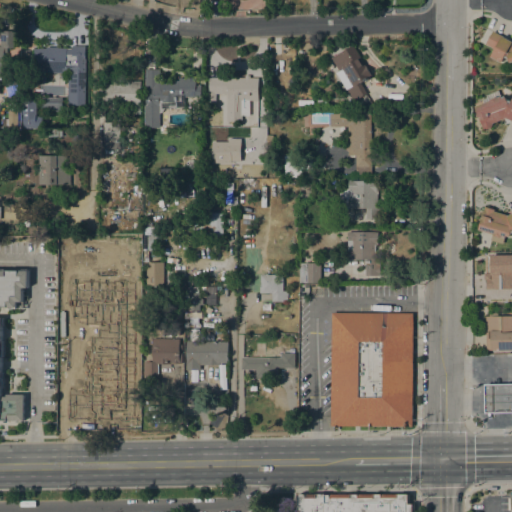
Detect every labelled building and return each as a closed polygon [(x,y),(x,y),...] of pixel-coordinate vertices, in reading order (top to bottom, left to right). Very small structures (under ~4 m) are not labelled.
[(0,78),(0,30),(16,31),(16,44),(13,44),(12,48),(7,47),(6,52),(3,52),(3,62),(10,62),(10,79),(0,78)] [(511,61),(510,62),(509,59),(505,56),(501,62),(491,56),(495,49),(485,44),(493,30),(511,41),(511,61)] [(353,45),(371,76),(360,83),(366,93),(353,101),(346,90),(335,73),(339,71),(331,58),(353,45)] [(85,106),(67,105),(68,73),(45,73),(45,82),(32,82),(32,72),(33,72),(33,48),(46,48),(46,47),(57,47),(57,48),(72,48),(72,46),(85,46),(84,59),(86,59),(85,106)] [(159,69),(159,81),(179,80),(179,78),(184,78),(184,77),(195,77),(195,85),(200,85),(200,97),(184,97),(184,108),(164,108),(163,110),(162,111),(161,112),(159,113),(159,127),(144,128),(144,105),(145,105),(145,69),(159,69)] [(257,101),(249,101),(249,115),(241,115),(241,121),(226,121),(227,93),(215,93),(215,104),(207,104),(208,92),(209,92),(209,77),(244,78),(245,75),(249,75),(249,78),(258,78),(257,101)] [(140,81),(140,114),(131,114),(131,106),(101,105),(101,84),(113,84),(113,81),(140,81)] [(492,123),(492,124),(490,125),(491,127),(485,129),(484,128),(483,128),(474,106),(483,103),(482,99),(487,97),(486,95),(497,90),(499,96),(500,95),(501,97),(505,96),(506,99),(510,101),(511,97),(511,119),(506,117),(492,123)] [(62,97),(62,112),(41,111),(41,97),(62,97)] [(36,116),(42,116),(41,128),(23,128),(23,114),(22,114),(22,100),(36,100),(36,116)] [(77,115),(77,114),(69,114),(69,107),(78,107),(78,108),(82,108),(82,115),(77,115)] [(341,113),(341,110),(349,110),(349,113),(370,113),(370,139),(373,139),(373,154),(371,154),(371,175),(355,175),(355,155),(347,155),(347,126),(329,127),(329,113),(341,113)] [(8,127),(8,115),(18,116),(18,127),(16,127),(8,127)] [(103,122),(120,122),(119,149),(103,149),(103,122)] [(240,140),(211,140),(211,163),(239,163),(240,140)] [(66,172),(70,172),(70,183),(39,183),(39,155),(66,155),(66,172)] [(284,165),(281,165),(281,156),(311,156),(312,169),(300,169),(300,176),(284,176),(284,165)] [(352,180),(352,181),(375,181),(375,180),(378,180),(378,194),(377,194),(377,209),(379,209),(379,219),(365,219),(365,208),(359,208),(359,209),(354,209),(354,208),(339,208),(339,189),(346,189),(346,183),(348,183),(348,180),(352,180)] [(222,237),(195,237),(196,228),(202,228),(202,213),(193,213),(193,199),(207,199),(206,213),(209,213),(209,212),(223,212),(222,237)] [(30,230),(30,219),(41,219),(41,202),(52,202),(51,231),(30,230)] [(511,235),(510,235),(509,237),(505,235),(505,238),(504,237),(502,244),(490,240),(492,234),(478,230),(485,206),(486,207),(487,206),(492,208),(493,209),(494,209),(494,211),(508,215),(511,212),(511,235)] [(377,232),(377,244),(375,244),(375,257),(379,257),(379,276),(364,276),(364,264),(365,264),(365,259),(347,259),(347,232),(377,232)] [(157,251),(147,251),(147,236),(157,236),(157,251)] [(511,255),(511,288),(485,289),(485,255),(511,255)] [(163,286),(146,286),(146,262),(163,262),(163,286)] [(320,263),(320,283),(299,283),(299,263),(320,263)] [(0,269),(5,269),(5,270),(20,270),(20,269),(28,269),(28,287),(23,287),(23,308),(0,308),(0,317),(3,317),(3,326),(2,326),(2,340),(3,340),(3,357),(1,357),(1,372),(3,372),(3,388),(1,388),(1,396),(6,396),(6,394),(24,395),(24,421),(0,421),(0,269)] [(282,275),(282,291),(287,291),(287,300),(283,300),(283,301),(271,301),(271,293),(259,293),(259,287),(260,287),(260,274),(282,275)] [(199,304),(199,311),(186,310),(187,293),(203,293),(202,304),(199,304)] [(331,312),(413,313),(412,426),(331,425),(331,312)] [(485,316),(489,316),(489,313),(497,313),(497,316),(511,316),(511,350),(486,350),(485,316)] [(200,370),(186,370),(186,341),(189,341),(190,329),(196,329),(196,341),(228,342),(227,358),(228,358),(228,363),(221,363),(221,365),(200,365),(200,370)] [(160,339),(160,334),(171,334),(171,338),(179,338),(179,345),(181,345),(181,364),(152,364),(152,339),(160,339)] [(73,377),(130,376),(130,360),(95,361),(95,352),(85,352),(85,346),(73,346),(73,377)] [(280,357),(280,353),(295,353),(294,368),(278,367),(278,377),(255,377),(255,369),(241,369),(241,357),(280,357)] [(511,383),(511,412),(485,413),(484,384),(511,383)] [(297,511),(297,494),(408,494),(408,504),(414,504),(413,511),(297,511)]
